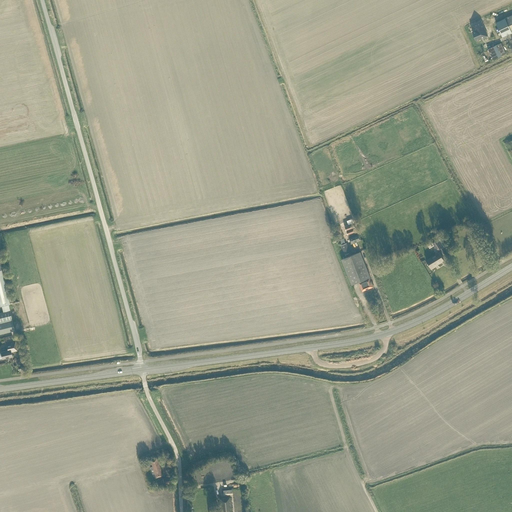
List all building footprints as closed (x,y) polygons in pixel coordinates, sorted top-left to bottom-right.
[(511,15),(505,18),(496,23),(502,37),(511,32),(511,15)] [(492,16),(485,19),(487,25),(495,21),(492,16)] [(481,22),(473,26),(475,31),(472,32),(476,41),(487,36),(481,22)] [(506,54),(501,43),(488,50),(493,60),(506,54)] [(351,244),(361,240),(359,234),(355,236),(354,234),(357,232),(353,223),(344,226),(351,244)] [(437,250),(441,248),(447,244),(450,242),(445,235),(432,243),(432,242),(434,240),(432,237),(425,242),(429,248),(434,245),(437,250)] [(341,244),(346,253),(351,250),(347,241),(341,244)] [(362,291),(373,287),(369,278),(370,277),(360,252),(341,259),(352,285),(358,282),(362,291)] [(431,269),(438,265),(438,264),(444,261),(439,252),(426,260),(431,269)] [(0,306),(2,306),(3,311),(9,310),(8,304),(10,304),(2,274),(1,269),(0,264),(0,306)] [(0,312),(0,334),(15,331),(12,320),(0,323),(12,320),(10,310),(0,312)] [(18,351),(15,342),(6,344),(8,350),(1,352),(1,353),(0,353),(0,359),(2,359),(12,357),(11,352),(18,351)] [(162,475),(157,459),(150,461),(152,467),(149,468),(152,475),(155,474),(156,477),(162,475)] [(169,476),(162,478),(164,485),(171,484),(169,476)] [(231,511),(230,497),(219,499),(220,511),(221,511),(231,511)]
